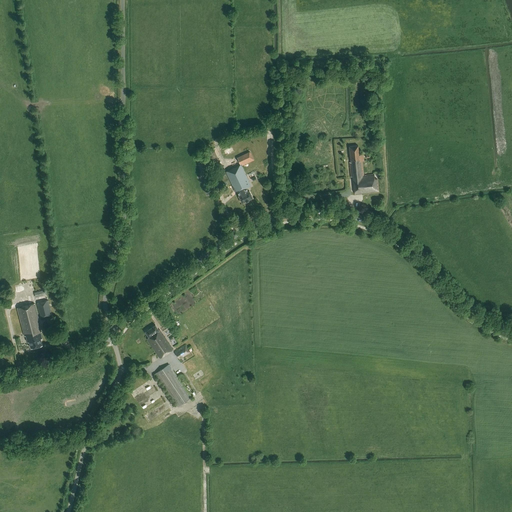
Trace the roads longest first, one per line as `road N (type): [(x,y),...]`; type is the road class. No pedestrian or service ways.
road 1 (tertiary): [(110,331),(238,232),(306,212),(389,231),(469,307),(511,330)]
road 2 (unclassified): [(110,331),(104,300),(124,210),(122,0)]
road 3 (unclassified): [(69,511),(88,436),(120,371),(110,331)]
road 4 (tertiary): [(0,377),(58,364),(110,331)]
